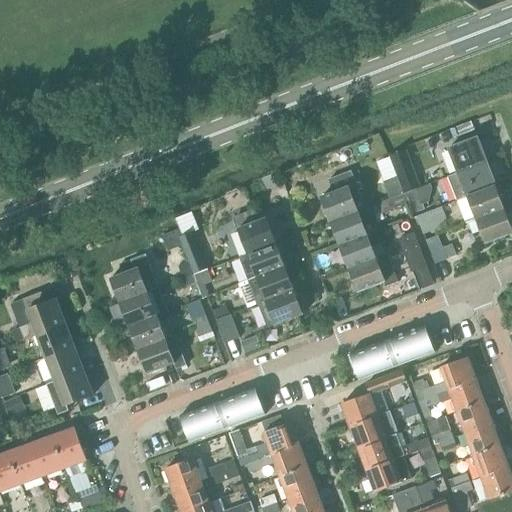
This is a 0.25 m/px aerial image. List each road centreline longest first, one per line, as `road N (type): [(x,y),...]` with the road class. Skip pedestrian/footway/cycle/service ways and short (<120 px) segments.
road 1 (primary): [(0,219),(511,21)]
road 2 (residential): [(475,286),(130,423),(119,432),(120,444),(146,511)]
